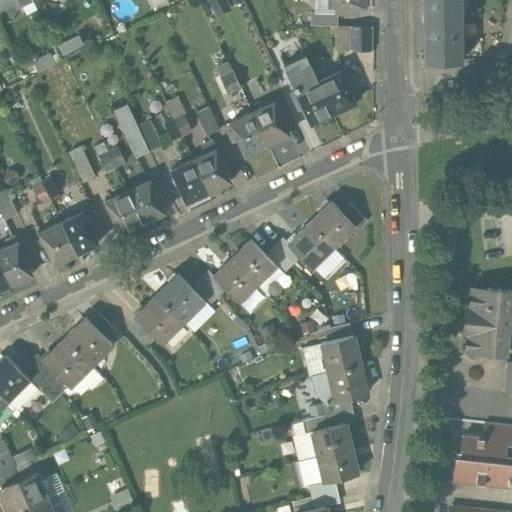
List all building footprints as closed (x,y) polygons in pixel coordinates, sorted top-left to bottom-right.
[(213,0),(219,13),(233,8),(229,0),(213,0)] [(424,0),(426,61),(461,61),(460,0),(424,0)] [(373,28),(350,27),(350,51),(373,52),(373,28)] [(319,81),(306,55),(284,66),(297,92),(292,94),(300,111),(305,108),(313,125),(335,114),(319,81)] [(245,66),(233,72),(241,89),(254,83),(245,66)] [(341,70),(319,81),(335,114),(357,103),(341,70)] [(233,72),(220,78),(228,95),(241,89),(233,72)] [(274,102),(252,112),(268,146),(290,135),(274,102)] [(137,125),(127,104),(114,110),(136,157),(149,151),(137,125)] [(209,107),(197,113),(207,134),(219,128),(209,107)] [(252,112),(230,123),(246,156),(268,146),(252,112)] [(184,115),(175,120),(182,136),(192,131),(184,115)] [(162,145),(150,119),(137,125),(149,151),(162,145)] [(175,120),(165,124),(173,140),(182,136),(175,120)] [(216,149),(213,141),(202,146),(206,154),(194,160),(209,193),(232,182),(217,149),(216,149)] [(87,181),(101,174),(87,143),(73,150),(87,181)] [(118,147),(108,151),(116,167),(125,162),(118,147)] [(108,151),(99,155),(106,171),(116,167),(108,151)] [(194,160),(172,170),(187,203),(209,193),(194,160)] [(51,178),(42,183),(49,198),(59,194),(51,178)] [(149,180),(127,191),(143,224),(165,213),(149,180)] [(42,183),(32,187),(40,202),(49,198),(42,183)] [(5,190),(0,192),(0,212),(4,220),(16,214),(5,190)] [(127,191),(105,201),(120,234),(143,224),(127,191)] [(334,203),(312,224),(335,247),(356,226),(343,213),(334,203)] [(368,221),(352,204),(343,213),(356,226),(360,230),(368,221)] [(83,212),(60,222),(75,255),(98,245),(83,212)] [(60,222),(38,233),(53,266),(75,255),(60,222)] [(312,224),(291,245),(302,257),(313,268),(335,247),(312,224)] [(291,245),(286,240),(277,248),(294,265),(302,257),(291,245)] [(268,257),(252,241),(234,259),(258,283),(276,265),(268,257)] [(31,276),(16,242),(0,249),(0,266),(9,286),(31,276)] [(294,265),(277,248),(268,257),(276,265),(285,273),(294,265)] [(258,283),(234,259),(215,277),(227,289),(239,302),(258,283)] [(0,290),(9,286),(0,266),(0,290)] [(215,277),(210,272),(201,280),(218,297),(227,289),(215,277)] [(193,289),(179,275),(158,296),(180,319),(192,308),(195,310),(205,301),(193,289)] [(218,297),(201,280),(193,289),(205,301),(210,306),(218,297)] [(511,291),(510,289),(490,287),(485,291),(472,290),(471,306),(467,309),(464,330),(468,334),(466,350),(486,352),(487,345),(502,346),(502,353),(505,354),(508,330),(511,322),(511,291)] [(180,319),(158,296),(136,317),(139,320),(155,337),(162,343),(172,333),(169,330),(180,319)] [(116,331),(99,314),(90,322),(107,339),(116,331)] [(90,322),(87,318),(65,340),(88,363),(100,352),(103,354),(113,345),(107,339),(90,322)] [(155,337),(139,320),(131,329),(147,345),(155,337)] [(350,325),(327,331),(330,342),(353,336),(350,325)] [(330,342),(323,343),(331,372),(362,365),(354,335),(353,336),(330,342)] [(88,363),(65,340),(44,361),(67,384),(70,387),(79,377),(77,375),(88,363)] [(44,361),(38,355),(29,363),(58,393),(67,384),(44,361)] [(21,372),(6,357),(0,362),(0,393),(7,401),(19,413),(23,409),(20,406),(37,389),(21,372)] [(58,393),(29,363),(21,372),(37,389),(50,401),(58,393)] [(362,365),(331,372),(338,401),(349,398),(369,393),(362,365)] [(338,401),(326,404),(329,415),(329,416),(352,410),(349,398),(338,401)] [(352,410),(329,416),(329,415),(303,422),(306,434),(312,432),(346,424),(355,421),(352,410)] [(511,435),(511,425),(484,423),(482,437),(482,438),(505,440),(505,441),(511,442),(511,435)] [(346,424),(312,432),(318,457),(352,449),(346,424)] [(482,437),(462,435),(461,447),(465,448),(464,462),(456,461),(454,480),(472,482),(474,484),(485,485),(489,482),(511,484),(511,478),(509,478),(511,457),(504,456),(505,441),(505,440),(482,438),(482,437)] [(352,449),(318,457),(325,482),(335,480),(358,474),(352,449)] [(6,452),(0,455),(0,474),(14,468),(6,452)] [(14,468),(0,474),(0,487),(1,487),(18,479),(14,468)] [(18,479),(1,487),(11,511),(18,511),(42,501),(36,487),(40,485),(34,472),(18,479)] [(325,482),(312,485),(315,497),(338,491),(335,480),(325,482)] [(338,491),(315,497),(318,509),(327,506),(341,503),(338,491)] [(47,511),(42,501),(18,511),(47,511)]
